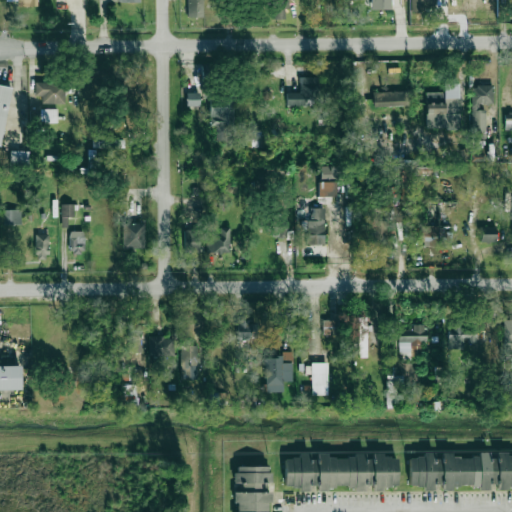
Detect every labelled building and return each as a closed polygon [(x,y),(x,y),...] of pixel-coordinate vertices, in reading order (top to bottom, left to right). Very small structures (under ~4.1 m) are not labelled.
[(273,0),(273,19),(286,19),(286,0),(273,0)] [(369,0),(370,9),(390,9),(389,0),(369,0)] [(410,0),(410,9),(444,8),(444,0),(410,0)] [(286,93),(286,105),(319,105),(319,77),(299,77),(299,92),(286,93)] [(41,97),(42,104),(65,103),(64,81),(34,82),(34,97),(41,97)] [(458,83),(443,83),(443,92),(425,92),(426,129),(459,129),(458,83)] [(486,132),(485,106),(493,105),(492,85),(471,86),(472,132),(486,132)] [(0,86),(0,141),(11,89),(0,86)] [(372,92),(373,107),(408,106),(408,91),(372,92)] [(186,106),(199,106),(199,93),(186,93),(186,106)] [(209,126),(216,126),(216,141),(231,140),(230,99),(208,99),(209,126)] [(57,123),(57,109),(40,109),(40,122),(57,123)] [(263,147),(264,130),(245,130),(245,147),(263,147)] [(28,167),(28,151),(10,151),(10,166),(28,167)] [(336,180),(336,166),(320,167),(320,180),(336,180)] [(335,197),(335,181),(318,182),(318,197),(335,197)] [(62,227),(68,227),(67,217),(73,217),(73,204),(61,204),(62,227)] [(324,208),(310,208),(310,221),(305,221),(305,245),(324,245),(324,208)] [(4,224),(21,224),(21,210),(4,210),(4,224)] [(287,238),(287,221),(273,221),(273,238),(287,238)] [(389,222),(371,222),(370,244),(388,244),(389,222)] [(145,248),(144,223),(122,223),(122,248),(145,248)] [(421,246),(450,247),(451,226),(421,226),(421,246)] [(495,242),(495,226),(480,227),(480,242),(495,242)] [(229,253),(230,228),(219,227),(219,231),(207,231),(206,253),(229,253)] [(199,254),(200,229),(184,228),(183,253),(199,254)] [(83,231),(69,232),(69,254),(83,254),(83,231)] [(48,234),(35,234),(35,259),(47,260),(48,234)] [(368,357),(367,325),(366,325),(366,317),(358,317),(358,357),(368,357)] [(502,340),(511,340),(511,345),(511,344),(511,319),(503,319),(502,340)] [(323,334),(336,334),(336,320),(322,320),(323,334)] [(237,339),(254,340),(254,321),(237,321),(237,339)] [(141,325),(127,325),(128,352),(141,352),(141,325)] [(398,356),(423,357),(424,325),(411,325),(411,330),(398,330),(398,356)] [(464,349),(464,343),(488,342),(488,328),(447,329),(448,349),(464,349)] [(149,356),(174,356),(173,337),(148,337),(149,356)] [(198,346),(180,346),(180,380),(198,380),(198,346)] [(283,391),(282,382),(292,381),(291,363),(281,363),(281,357),(265,357),(265,392),(283,391)] [(311,395),(327,395),(326,363),(310,363),(311,395)] [(0,366),(18,366),(18,389),(0,389),(0,366)] [(401,388),(402,380),(386,380),(385,404),(395,405),(396,388),(401,388)] [(135,385),(120,386),(120,405),(136,405),(135,385)] [(397,487),(396,458),(388,458),(388,453),(372,454),(337,456),(337,452),(297,454),(298,457),(283,458),(285,489),(309,488),(309,485),(316,485),(316,490),(364,488),(364,485),(374,485),(374,488),(397,487)] [(511,454),(451,456),(451,452),(441,453),(441,459),(431,459),(431,455),(408,455),(409,486),(422,486),(422,491),(432,490),(432,485),(442,484),(442,488),(487,487),(487,484),(497,484),(497,488),(511,487),(511,454)] [(234,511),(269,511),(269,466),(234,466),(234,511)]
